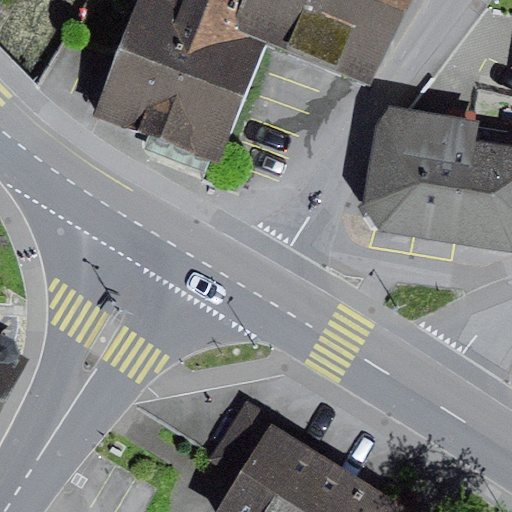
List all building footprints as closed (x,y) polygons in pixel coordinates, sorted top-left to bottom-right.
[(138,0),(96,115),(226,162),(271,40),(238,25),(248,4),(238,0),(138,0)] [(250,0),(248,4),(238,25),(271,40),(373,87),(413,0),(250,0)] [(454,241),(476,123),(393,108),(377,130),(368,207),(383,228),(454,241)] [(511,128),(476,123),(454,241),(511,252),(511,128)] [(0,335),(0,410),(28,359),(17,354),(15,340),(2,334),(0,335)] [(238,480),(272,423),(243,406),(210,463),(238,480)] [(399,511),(406,502),(272,423),(238,480),(218,511),(399,511)]
